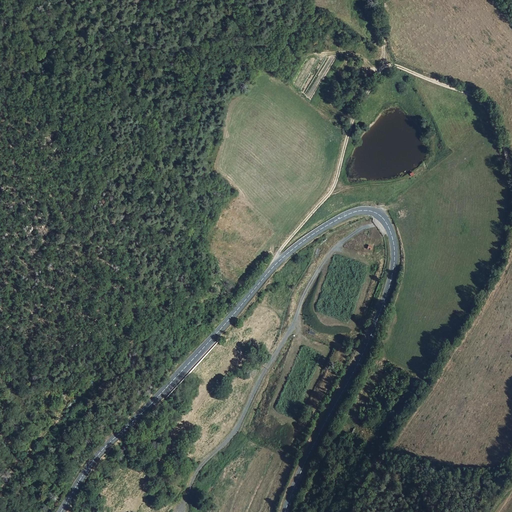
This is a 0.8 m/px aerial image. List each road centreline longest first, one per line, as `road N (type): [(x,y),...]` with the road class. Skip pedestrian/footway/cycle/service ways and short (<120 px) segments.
road 1 (secondary): [(285,511),(390,283),(393,240),(383,218),(366,210),(321,227),(275,264),(90,463),(61,511)]
road 2 (track): [(511,169),(492,116),(477,100),(384,66),(348,132),(337,180),(275,264)]
